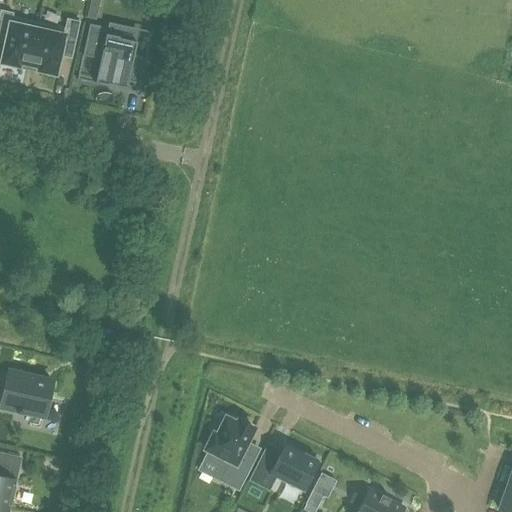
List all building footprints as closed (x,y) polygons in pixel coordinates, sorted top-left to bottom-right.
[(13,13),(0,10),(0,43),(5,44),(1,62),(19,66),(19,63),(29,65),(38,22),(12,16),(13,13)] [(79,21),(66,19),(64,28),(38,22),(29,65),(38,67),(37,71),(55,74),(59,56),(71,58),(79,21)] [(100,59),(94,83),(108,86),(108,84),(126,88),(127,82),(139,84),(145,57),(133,55),(136,42),(118,38),(119,37),(107,34),(108,28),(89,24),(82,56),(100,59)] [(9,370),(1,405),(18,409),(17,412),(22,413),(22,410),(44,415),(52,379),(9,370)] [(208,451),(204,458),(225,469),(219,480),(238,490),(253,460),(241,453),(253,429),(237,420),(236,423),(225,417),(216,434),(213,433),(204,449),(208,451)] [(261,455),(248,480),(267,490),(274,476),(303,491),(318,461),(284,444),(275,463),(261,455)] [(0,506),(9,508),(11,497),(20,458),(0,453),(0,506)] [(314,486),(305,504),(316,509),(325,492),(314,486)] [(503,491),(499,504),(501,505),(499,510),(506,511),(511,511),(511,489),(507,488),(506,492),(503,491)] [(401,511),(404,508),(389,501),(390,499),(381,494),(380,496),(368,490),(356,511),(401,511)]
